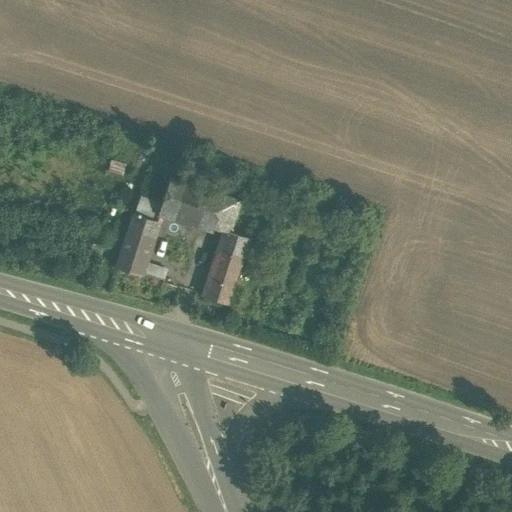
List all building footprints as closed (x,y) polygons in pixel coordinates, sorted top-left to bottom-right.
[(224,195),(170,177),(159,210),(214,228),(224,195)] [(224,195),(214,228),(226,232),(226,230),(230,232),(240,200),(224,195)] [(134,214),(117,268),(139,275),(157,221),(151,219),(134,214)] [(230,232),(226,230),(226,232),(204,297),(227,304),(249,238),(230,232)] [(102,247),(93,244),(88,259),(97,262),(102,247)]
